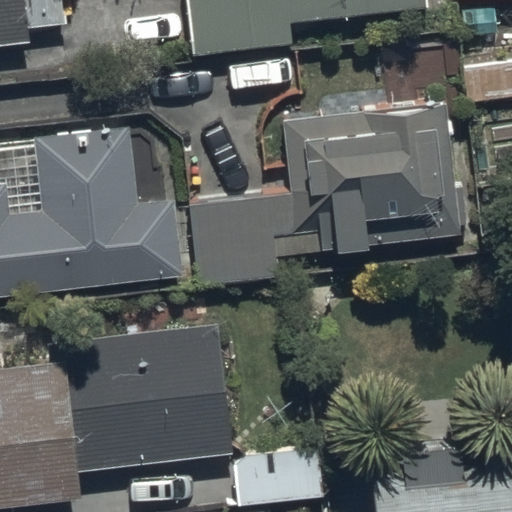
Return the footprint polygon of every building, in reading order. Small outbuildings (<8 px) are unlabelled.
[(0,0),(0,28),(25,27),(23,11),(60,7),(59,0),(0,0)] [(185,0),(191,49),(288,37),(286,19),(428,2),(427,0),(185,0)] [(511,87),(511,52),(459,59),(464,94),(511,87)] [(291,195),(190,206),(198,289),(279,280),(276,258),(462,238),(447,105),(284,122),(291,195)] [(10,185),(0,185),(0,299),(185,279),(176,203),(140,207),(131,126),(41,136),(49,215),(14,218),(10,185)] [(0,503),(78,495),(76,478),(235,461),(222,333),(69,349),(70,361),(0,368),(0,503)] [(511,511),(511,415),(365,423),(371,511),(511,511)] [(323,451),(238,460),(243,507),(328,499),(323,451)]
